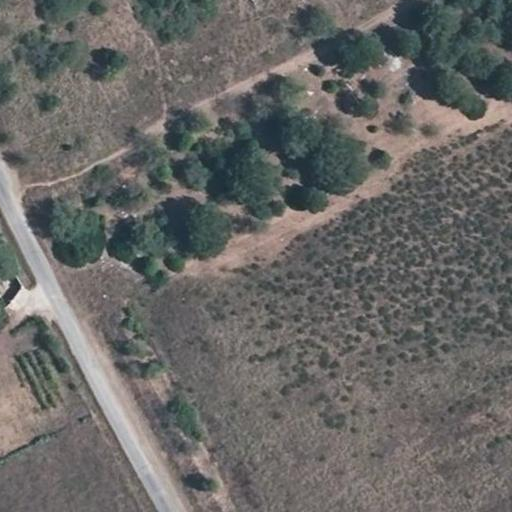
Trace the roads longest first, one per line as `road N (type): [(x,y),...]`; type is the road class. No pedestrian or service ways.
road 1 (track): [(2,190),(72,174),(402,0)]
road 2 (tertiary): [(169,511),(0,184)]
